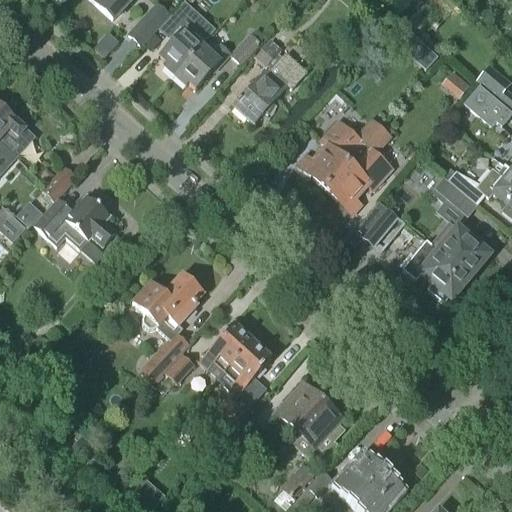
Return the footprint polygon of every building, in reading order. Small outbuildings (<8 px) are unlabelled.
[(134,0),(87,0),(86,2),(111,25),(134,0)] [(183,5),(158,34),(172,47),(159,62),(166,68),(164,71),(174,81),(201,51),(200,50),(215,33),(183,5)] [(154,6),(124,38),(138,51),(168,19),(154,6)] [(142,50),(149,56),(160,43),(153,37),(142,50)] [(240,69),(260,47),(250,38),(230,60),(240,69)] [(410,38),(401,48),(426,71),(436,61),(410,38)] [(281,62),(277,59),(281,54),(270,45),(253,63),(265,75),(233,111),(252,129),(263,116),(266,119),(275,106),(274,105),(286,91),(290,95),(306,78),(285,58),(281,62)] [(109,56),(98,46),(91,53),(102,63),(109,56)] [(201,51),(174,81),(186,91),(188,89),(194,94),(228,57),(220,50),(211,60),(201,51)] [(474,87),(511,118),(511,117),(511,101),(505,95),(510,89),(488,70),(474,87)] [(452,76),(445,84),(462,98),(469,90),(452,76)] [(500,133),(511,119),(478,91),(462,110),(490,133),(495,128),(500,133)] [(0,112),(0,150),(6,155),(13,162),(14,160),(32,141),(30,140),(11,123),(15,119),(10,114),(6,118),(0,112)] [(301,166),(297,170),(324,194),(364,151),(381,133),(372,125),(363,135),(355,143),(355,144),(354,143),(344,134),(337,127),(319,146),(323,150),(325,151),(310,168),(309,167),(304,162),(301,166)] [(364,151),(324,194),(342,211),(344,209),(347,206),(350,207),(364,191),(372,198),(393,174),(374,157),(376,156),(380,151),(389,141),(381,133),(364,151)] [(0,176),(13,162),(6,155),(0,150),(0,176)] [(511,161),(503,172),(506,174),(509,176),(511,178),(511,161)] [(456,178),(449,187),(477,210),(485,201),(488,204),(491,200),(493,198),(503,206),(508,210),(502,217),(511,225),(511,178),(509,176),(506,174),(503,172),(498,168),(492,175),(491,174),(477,190),(456,178)] [(49,203),(54,198),(72,180),(63,171),(41,195),(49,203)] [(443,183),(434,195),(468,223),(477,211),(476,211),(477,210),(449,187),(448,187),(443,183)] [(109,221),(86,202),(72,218),(57,205),(34,230),(56,252),(65,242),(79,255),(90,242),(102,253),(115,239),(103,228),(109,221)] [(354,235),(353,237),(373,253),(397,225),(377,208),(354,235)] [(17,223),(28,232),(40,218),(30,209),(17,223)] [(0,229),(1,230),(10,220),(0,210),(0,229)] [(431,251),(430,252),(437,258),(468,283),(487,260),(482,257),(456,235),(455,236),(448,230),(431,251)] [(426,246),(402,275),(415,286),(421,279),(432,289),(426,296),(443,310),(449,303),(450,304),(452,302),(459,293),(460,292),(468,283),(437,258),(430,252),(431,251),(426,246)] [(192,290),(181,280),(163,300),(150,288),(132,308),(144,320),(143,321),(141,325),(141,330),(147,335),(152,335),(156,333),(169,346),(140,377),(151,388),(187,350),(176,340),(181,335),(177,331),(196,311),(194,309),(195,308),(194,307),(202,299),(199,296),(200,295),(193,289),(192,290)] [(37,346),(21,328),(0,347),(16,365),(37,346)] [(219,343),(198,366),(203,371),(207,374),(217,384),(223,377),(252,347),(248,344),(250,342),(241,333),(239,336),(232,329),(219,343)] [(223,377),(217,384),(236,402),(232,407),(245,418),(266,395),(253,384),(270,364),(264,358),(266,356),(256,348),(254,350),(252,347),(223,377)] [(176,390),(193,371),(181,360),(164,379),(176,390)] [(295,436),(320,409),(316,405),(317,402),(303,389),(276,418),(294,435),(295,436)] [(232,407),(217,423),(230,434),(245,418),(232,407)] [(341,424),(326,410),(324,412),(320,409),(295,436),(286,445),(306,463),(316,452),(326,461),(336,450),(333,448),(344,436),(337,429),(341,424)] [(246,446),(260,431),(249,420),(235,436),(246,446)] [(89,451),(82,444),(68,458),(75,465),(89,451)] [(376,473),(365,463),(353,477),(350,474),(334,491),(356,511),(384,511),(400,496),(396,492),(400,488),(379,469),(376,473)] [(282,491),(293,501),(313,478),(302,469),(282,491)] [(316,503),(331,487),(320,477),(288,511),(302,511),(313,500),(316,503)] [(149,511),(135,499),(129,506),(136,511),(149,511)]
